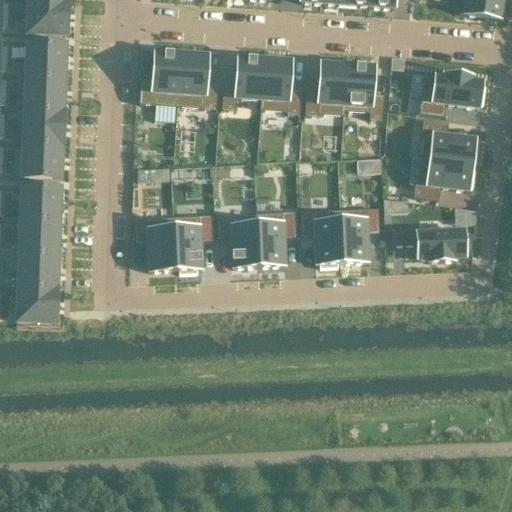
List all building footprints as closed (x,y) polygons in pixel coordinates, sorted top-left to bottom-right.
[(323,0),(323,7),(346,9),(346,0),(323,0)] [(346,0),(346,9),(369,11),(369,0),(346,0)] [(369,0),(369,11),(392,12),(393,0),(369,0)] [(460,0),(458,18),(499,22),(501,3),(479,0),(460,0)] [(27,3),(27,20),(65,22),(66,5),(27,3)] [(3,8),(2,19),(10,20),(10,8),(3,8)] [(2,19),(2,31),(9,31),(10,20),(2,19)] [(27,20),(26,38),(65,40),(65,22),(27,20)] [(26,46),(25,63),(64,65),(64,47),(26,46)] [(180,58),(176,110),(215,113),(217,88),(204,87),(206,59),(202,59),(202,55),(184,54),(184,58),(180,58)] [(139,83),(138,108),(176,110),(180,58),(154,56),(152,84),(139,83)] [(1,62),(0,74),(8,74),(8,63),(1,62)] [(223,88),(221,114),(234,114),(234,102),(260,104),(263,64),(237,62),(235,89),(223,88)] [(391,62),(390,74),(402,75),(403,63),(391,62)] [(25,63),(24,80),(63,81),(64,65),(25,63)] [(260,104),(259,114),(286,116),(286,118),(298,119),(300,94),(287,93),(289,65),(263,64),(260,104)] [(305,95),(303,119),(317,120),(317,118),(344,120),(344,115),(343,115),(346,69),(342,69),(342,65),(325,64),(324,68),(320,68),(318,95),(305,95)] [(346,69),(343,115),(344,115),(369,117),(368,124),(381,125),(383,100),(370,100),(372,71),(346,69)] [(422,79),(418,118),(442,121),(444,108),(477,112),(478,108),(481,108),(483,91),(479,90),(480,86),(470,85),(471,82),(444,79),(444,81),(422,79)] [(24,80),(24,97),(62,98),(63,81),(24,80)] [(24,97),(23,114),(62,115),(62,98),(24,97)] [(23,114),(23,130),(61,132),(62,115),(23,114)] [(423,137),(420,164),(424,164),(470,169),(473,144),(445,140),(447,127),(422,124),(421,137),(423,137)] [(23,130),(22,147),(61,149),(61,132),(23,130)] [(22,147),(21,164),(60,165),(61,149),(22,147)] [(379,163),(361,164),(361,178),(379,177),(379,163)] [(21,164),(21,182),(59,183),(60,165),(21,164)] [(414,189),(412,201),(437,204),(439,192),(467,195),(467,191),(471,191),(473,174),(469,174),(470,169),(424,164),(421,189),(414,189)] [(148,173),(136,174),(136,187),(148,186),(148,173)] [(20,189),(20,207),(58,208),(59,191),(20,189)] [(406,206),(383,203),(383,217),(407,216),(406,206)] [(20,207),(19,224),(58,225),(58,208),(20,207)] [(377,212),(338,214),(340,267),(366,266),(365,238),(378,237),(377,212)] [(338,214),(299,215),(300,241),(313,240),(315,268),(319,268),(319,272),(337,271),(336,267),(340,267),(338,214)] [(474,216),(454,214),(455,229),(473,228),(474,216)] [(294,216),(255,217),(255,220),(257,271),(283,269),(282,251),(282,241),(295,241),(294,216)] [(229,218),(216,219),(217,244),(230,243),(231,272),(257,271),(255,220),(229,221),(229,218)] [(210,219),(172,221),(174,274),(178,274),(178,278),(196,277),(196,273),(200,273),(199,245),(211,244),(210,219)] [(172,221),(133,222),(134,248),(147,247),(148,275),(174,274),(172,221)] [(19,224),(18,241),(57,242),(58,225),(19,224)] [(418,232),(390,233),(391,250),(416,248),(417,264),(427,264),(427,266),(454,264),(454,262),(463,262),(462,235),(418,237),(418,232)] [(18,241),(18,258),(57,259),(57,242),(18,241)] [(18,258),(17,274),(56,276),(57,259),(18,258)] [(17,274),(16,291),(55,292),(56,276),(17,274)] [(16,308),(55,309),(55,292),(16,291),(16,308)] [(16,308),(15,326),(54,327),(55,309),(16,308)]
